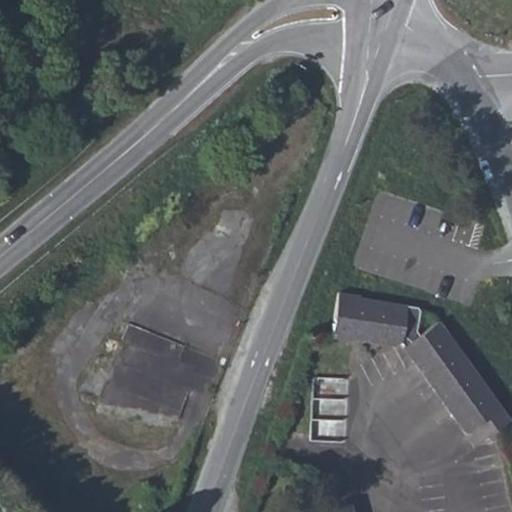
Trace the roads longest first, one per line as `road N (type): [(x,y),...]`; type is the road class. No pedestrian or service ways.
road 1 (trunk): [(379,24),(370,72),(206,511)]
road 2 (tertiary): [(0,252),(130,147),(252,31),(295,9),(338,0)]
